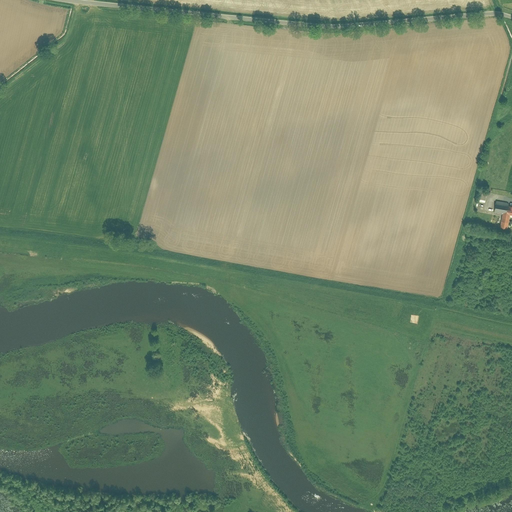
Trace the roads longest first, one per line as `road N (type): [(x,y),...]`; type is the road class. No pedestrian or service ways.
road 1 (track): [(511,337),(442,321),(424,303),(0,237)]
road 2 (unclassified): [(497,13),(351,27),(64,0)]
